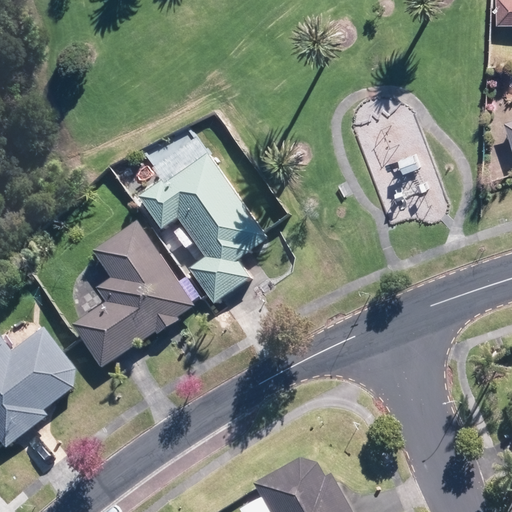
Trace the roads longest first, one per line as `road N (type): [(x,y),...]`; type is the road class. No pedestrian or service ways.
road 1 (residential): [(382,325),(213,408),(74,511)]
road 2 (residential): [(461,511),(382,325)]
road 3 (residential): [(511,282),(382,325)]
